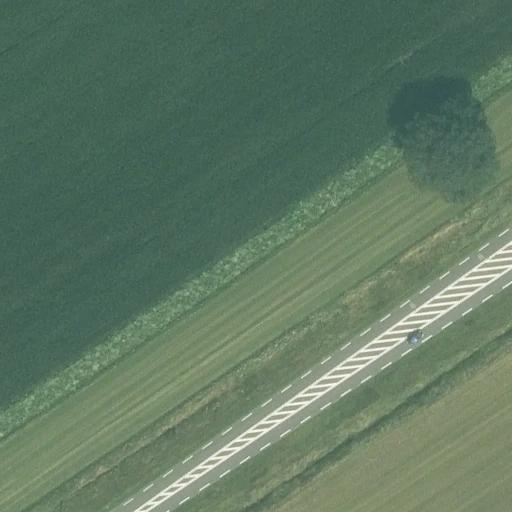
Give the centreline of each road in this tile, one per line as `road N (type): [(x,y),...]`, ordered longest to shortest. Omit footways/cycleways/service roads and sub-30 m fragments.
road 1 (primary): [(511,238),(128,511)]
road 2 (primary): [(164,511),(511,283)]
